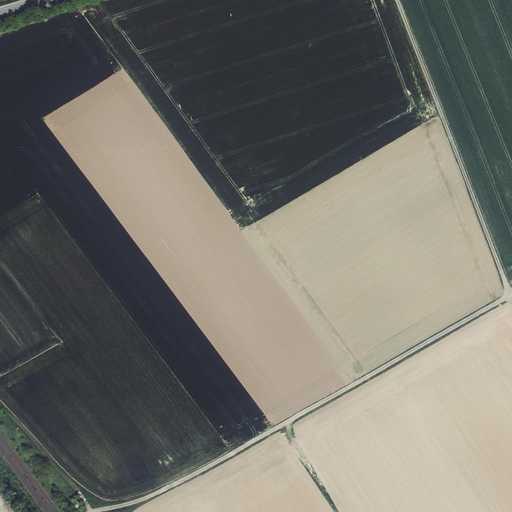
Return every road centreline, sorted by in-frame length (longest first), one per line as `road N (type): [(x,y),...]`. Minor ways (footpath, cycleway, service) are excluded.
road 1 (track): [(92,511),(143,499),(213,464),(511,293)]
road 2 (track): [(511,299),(396,0)]
road 3 (track): [(90,511),(0,404)]
